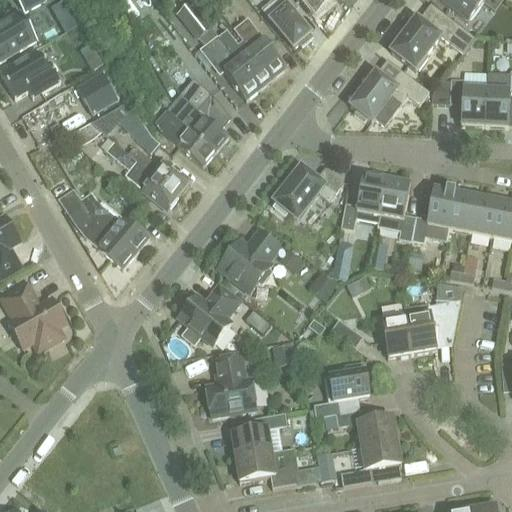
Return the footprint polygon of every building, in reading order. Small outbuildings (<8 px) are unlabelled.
[(40,0),(15,0),(14,1),(23,17),(44,5),(40,0)] [(214,4),(212,1),(211,0),(193,0),(195,2),(192,4),(201,15),(214,4)] [(313,42),(298,24),(292,16),(293,15),(296,13),(285,0),(279,0),(262,15),(293,53),(299,48),(302,51),(313,42)] [(298,0),(316,21),(332,9),(324,0),(298,0)] [(432,0),(468,27),(483,7),(483,6),(494,15),(503,3),(498,0),(432,0)] [(192,5),(177,18),(197,44),(213,32),(192,5)] [(18,18),(0,28),(0,65),(34,46),(18,18)] [(392,55),(390,56),(392,57),(415,74),(416,72),(419,74),(428,62),(425,60),(440,41),(450,49),(462,33),(443,18),(431,34),(418,24),(417,24),(417,23),(416,22),(415,24),(392,55)] [(75,20),(60,29),(65,37),(80,29),(75,20)] [(237,34),(273,83),(287,73),(248,22),(235,32),(237,34)] [(238,65),(259,94),(273,83),(237,34),(235,32),(234,33),(243,45),(238,49),(227,35),(219,41),(238,65)] [(226,80),(233,89),(246,105),(259,94),(238,65),(219,41),(218,41),(217,40),(200,54),(219,79),(222,77),(225,80),(226,80)] [(38,58),(0,79),(0,81),(14,105),(27,97),(31,104),(40,98),(59,88),(48,68),(44,70),(38,58)] [(102,68),(96,58),(86,64),(92,75),(102,68)] [(106,75),(82,89),(96,114),(121,100),(106,75)] [(510,101),(511,101),(511,75),(510,76),(509,96),(486,95),(484,131),(508,132),(510,101)] [(172,89),(165,76),(159,79),(166,92),(172,89)] [(429,96),(402,76),(392,89),(377,78),(376,77),(375,78),(351,109),(350,110),(351,111),(352,111),(356,115),(354,118),(364,126),(366,122),(371,126),(372,127),(373,126),(391,101),(401,109),(407,101),(419,110),(429,96)] [(484,131),(486,95),(463,93),(464,85),(451,84),(449,109),(462,110),(461,130),(484,131)] [(29,125),(64,104),(58,95),(24,116),(29,125)] [(178,100),(166,115),(215,156),(228,141),(227,140),(227,141),(222,136),(232,124),(212,100),(198,117),(188,108),(178,100)] [(151,159),(159,150),(151,143),(144,131),(128,106),(116,114),(125,122),(119,127),(151,159)] [(158,124),(153,130),(176,149),(187,158),(203,172),(215,156),(166,115),(158,124)] [(67,140),(87,158),(99,144),(80,127),(67,140)] [(125,180),(143,195),(168,215),(180,201),(127,159),(113,148),(106,156),(129,175),(125,180)] [(127,159),(180,201),(191,187),(165,167),(161,172),(134,150),(127,159)] [(283,194),(274,206),(276,208),(274,211),(285,220),(287,217),(297,225),(318,198),(328,206),(343,187),(345,177),(325,173),(316,184),(301,172),(291,184),(283,194)] [(378,228),(387,185),(363,180),(358,211),(345,208),(341,233),(354,236),(356,224),(378,228)] [(400,236),(398,244),(411,247),(416,222),(404,220),(410,189),(387,185),(378,228),(377,232),(400,236)] [(428,224),(416,222),(411,247),(423,249),(425,242),(447,246),(449,234),(456,198),(434,194),(428,224)] [(135,259),(106,234),(98,228),(81,205),(75,195),(59,205),(66,216),(70,213),(85,235),(101,249),(98,253),(122,273),(122,274),(123,274),(135,259)] [(93,198),(90,199),(81,205),(98,228),(106,234),(135,259),(149,244),(148,243),(147,244),(102,206),(99,208),(93,198)] [(477,202),(456,198),(449,234),(470,238),(477,202)] [(470,238),(491,242),(498,206),(477,202),(470,238)] [(511,208),(498,206),(491,242),(511,245),(511,208)] [(0,283),(20,272),(9,253),(19,247),(5,222),(0,224),(0,283)] [(219,272),(250,297),(258,287),(262,289),(272,277),(269,273),(271,271),(267,268),(280,252),(260,236),(251,246),(252,251),(247,252),(240,246),(219,272)] [(288,254),(279,265),(296,279),(305,267),(288,254)] [(424,258),(410,256),(407,271),(421,274),(424,258)] [(357,267),(339,264),(336,279),(354,282),(357,267)] [(449,283),(461,285),(463,277),(451,275),(449,283)] [(303,293),(319,305),(331,289),(315,277),(303,293)] [(475,280),(463,277),(461,285),(473,288),(475,280)] [(504,294),(505,286),(493,283),(492,291),(504,294)] [(23,354),(31,349),(37,360),(67,343),(61,332),(66,329),(52,304),(40,311),(27,288),(0,303),(14,326),(9,329),(23,354)] [(219,291),(205,308),(196,301),(178,323),(213,351),(231,328),(225,324),(239,306),(219,291)] [(427,310),(405,314),(405,318),(412,359),(437,355),(437,354),(436,354),(433,339),(456,335),(461,306),(427,311),(427,310)] [(245,324),(263,337),(270,328),(252,315),(245,324)] [(412,359),(405,318),(382,322),(389,362),(387,362),(388,363),(412,359)] [(325,331),(314,323),(309,330),(319,339),(325,331)] [(355,353),(363,342),(338,325),(331,336),(355,353)] [(206,392),(211,422),(256,415),(251,385),(245,386),(241,361),(214,366),(218,390),(206,392)] [(324,422),(335,420),(341,419),(339,407),(367,402),(367,403),(369,403),(363,365),(361,366),(361,367),(345,370),(347,379),(324,383),(328,408),(313,410),(314,413),(309,414),(310,423),(316,423),(324,422)] [(357,430),(361,452),(397,446),(393,421),(392,422),(392,423),(362,428),(360,415),(341,419),(335,420),(338,433),(357,430)] [(285,418),(260,422),(262,434),(233,440),(232,438),(231,438),(235,463),(271,457),(268,434),(287,431),(285,418)] [(335,420),(324,422),(326,435),(338,433),(335,420)] [(401,471),(397,446),(361,452),(365,475),(340,479),(343,492),(372,487),(370,475),(400,470),(400,471),(401,471)] [(271,457),(235,463),(239,488),(241,488),(241,486),(270,481),(272,493),(297,489),(295,476),(275,480),(271,457)] [(319,475),(321,485),(321,486),(335,484),(333,472),(319,475)]
